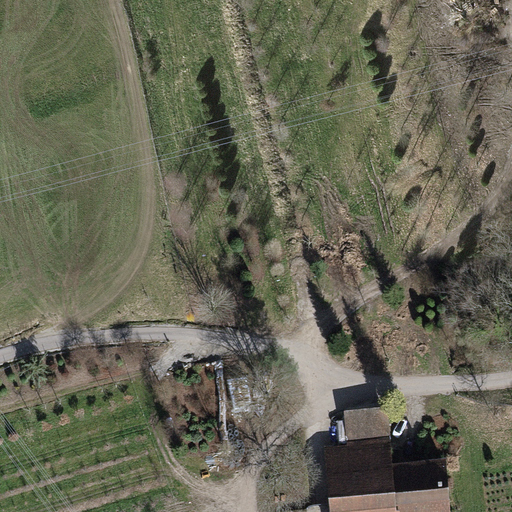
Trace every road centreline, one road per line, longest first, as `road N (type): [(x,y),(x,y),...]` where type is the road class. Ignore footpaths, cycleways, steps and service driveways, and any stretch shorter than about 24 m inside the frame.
road 1 (track): [(113,0),(146,155),(147,230),(137,263),(116,291),(27,346)]
road 2 (track): [(323,387),(318,370),(297,352),(230,339),(142,332),(0,355)]
road 3 (track): [(511,376),(323,387)]
